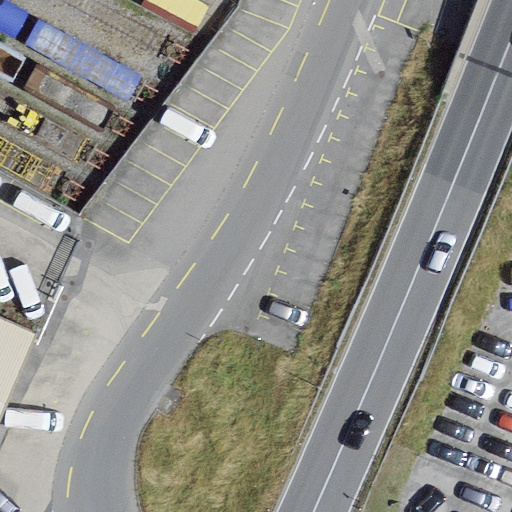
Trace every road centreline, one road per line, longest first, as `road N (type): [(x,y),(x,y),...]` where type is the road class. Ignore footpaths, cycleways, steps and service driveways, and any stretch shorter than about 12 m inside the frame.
road 1 (unclassified): [(87,511),(93,467),(124,405),(285,156),(357,0)]
road 2 (secondary): [(317,511),(511,39)]
